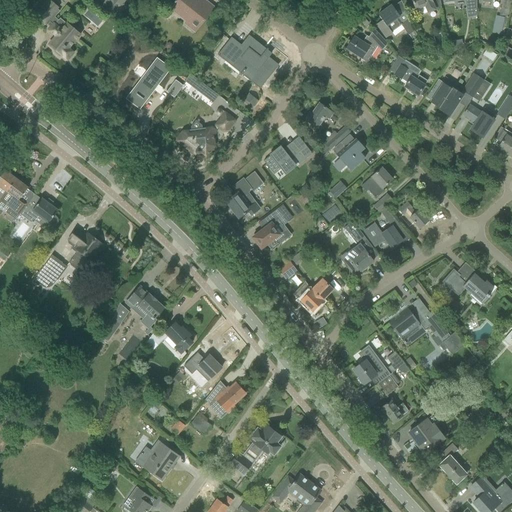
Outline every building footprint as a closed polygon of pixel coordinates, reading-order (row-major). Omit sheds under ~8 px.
[(48,0),(47,0),(34,16),(44,24),(50,28),(53,24),(57,27),(62,21),(60,19),(58,21),(54,17),(59,11),(57,9),(58,8),(48,0)] [(98,0),(111,9),(115,3),(122,8),(127,0),(98,0)] [(184,25),(194,33),(214,8),(204,0),(201,4),(196,0),(176,0),(172,7),(188,20),(184,25)] [(428,12),(441,6),(439,0),(411,0),(419,16),(428,12)] [(473,17),(477,16),(476,0),(443,0),(444,3),(453,2),(452,0),(466,0),(468,9),(472,8),(473,17)] [(504,35),(511,2),(505,0),(502,0),(499,17),(503,18),(500,34),(504,35)] [(382,21),(376,25),(382,33),(385,39),(392,34),(391,33),(401,26),(404,30),(408,36),(409,35),(412,40),(417,37),(415,33),(413,27),(409,20),(405,11),(405,12),(399,17),(391,5),(378,15),(382,21)] [(62,56),(63,55),(68,59),(73,53),(68,49),(79,34),(62,21),(57,27),(53,24),(50,28),(48,30),(56,37),(48,45),(62,56)] [(375,30),(369,38),(366,36),(362,43),(354,38),(354,37),(346,49),(351,53),(351,52),(361,58),(361,59),(367,63),(367,62),(375,50),(377,47),(381,51),(387,44),(375,30)] [(231,38),(217,56),(223,60),(223,59),(233,67),(238,60),(256,74),(250,82),(260,89),(265,82),(265,81),(277,66),(269,59),(269,58),(268,57),(267,58),(264,55),(267,51),(268,50),(267,49),(266,50),(265,51),(249,38),(250,37),(249,36),(241,45),(240,46),(231,39),(232,38),(231,38)] [(462,40),(451,42),(452,52),(463,45),(462,40)] [(511,50),(503,45),(500,55),(511,62),(511,50)] [(394,61),(389,71),(394,74),(394,75),(395,76),(401,80),(402,79),(407,83),(404,87),(411,91),(409,93),(416,97),(417,95),(418,96),(423,88),(424,86),(427,81),(419,76),(417,75),(419,71),(405,62),(400,58),(397,57),(394,61)] [(158,60),(128,101),(139,110),(170,69),(158,60)] [(190,74),(184,81),(213,103),(218,96),(190,74)] [(473,74),(462,91),(473,98),(479,90),(484,81),(473,74)] [(175,80),(166,92),(174,98),(183,86),(175,80)] [(438,80),(432,88),(426,98),(438,106),(436,108),(449,116),(457,103),(462,95),(450,87),(438,80)] [(479,90),(473,98),(479,102),(485,94),(479,90)] [(249,95),(243,102),(253,110),(258,102),(249,95)] [(504,103),(497,115),(505,120),(511,109),(511,98),(509,96),(504,103)] [(325,116),(329,119),(332,113),(319,104),(312,114),(310,113),(305,120),(313,126),(316,128),(325,116)] [(468,107),(463,116),(475,123),(470,130),(482,138),(488,130),(493,121),(494,121),(497,117),(493,114),(484,109),(482,113),(481,113),(470,106),(468,107)] [(190,127),(191,131),(182,132),(177,139),(183,143),(181,145),(190,152),(192,149),(195,151),(195,153),(197,154),(199,154),(200,153),(206,157),(214,147),(211,145),(214,142),(213,136),(217,131),(219,133),(221,130),(222,131),(228,130),(235,121),(224,113),(212,128),(211,128),(202,129),(201,125),(195,121),(190,127)] [(345,128),(336,136),(334,133),(323,144),(325,146),(317,153),(322,158),(349,133),(345,128)] [(511,135),(508,133),(500,128),(495,137),(496,139),(493,144),(498,148),(497,148),(511,157),(511,135)] [(349,146),(346,149),(344,147),(336,155),(351,171),(357,165),(365,158),(360,153),(364,149),(356,140),(349,146)] [(270,156),(263,162),(274,175),(280,170),(285,176),(296,167),(292,161),(294,159),(299,165),(312,154),(306,146),(295,154),(288,145),(283,149),(280,146),(269,155),(270,156)] [(364,184),(361,187),(365,192),(369,188),(377,197),(375,199),(384,191),(382,189),(392,180),(382,168),(371,177),(371,178),(364,184)] [(0,199),(15,179),(4,170),(0,175),(0,199)] [(236,193),(226,202),(239,219),(248,211),(251,216),(260,209),(252,199),(248,193),(252,190),(253,192),(263,184),(254,172),(233,189),(236,193)] [(15,179),(0,199),(0,202),(9,210),(6,214),(15,221),(20,214),(28,203),(29,202),(22,196),(28,189),(21,184),(22,183),(16,178),(15,179)] [(346,189),(340,183),(329,192),(335,198),(346,189)] [(20,214),(31,222),(33,219),(45,229),(49,224),(50,225),(52,226),(54,226),(56,225),(57,224),(58,222),(58,220),(57,218),(56,217),(54,215),(57,211),(50,206),(53,203),(48,199),(46,203),(41,199),(34,195),(29,202),(28,203),(20,214)] [(378,212),(389,203),(392,201),(387,195),(374,207),(378,212)] [(410,218),(412,221),(419,229),(428,221),(419,210),(415,214),(410,209),(411,208),(407,203),(399,210),(403,215),(406,213),(410,218)] [(380,212),(392,226),(381,234),(374,224),(363,232),(374,248),(385,240),(391,249),(402,241),(398,234),(404,230),(384,208),(380,212)] [(261,232),(253,238),(261,248),(266,244),(271,251),(279,245),(274,239),(279,235),(279,234),(286,229),(283,226),(288,223),(284,217),(278,209),(268,217),(273,223),(263,230),(261,232)] [(347,218),(341,223),(344,228),(351,223),(347,218)] [(353,222),(344,229),(348,234),(358,246),(347,255),(351,260),(352,261),(345,266),(353,276),(359,271),(360,272),(373,262),(372,261),(379,256),(367,241),(366,239),(357,227),(353,222)] [(71,265),(76,269),(79,270),(82,270),(84,268),(86,266),(86,263),(85,260),(88,257),(90,258),(101,244),(88,235),(86,238),(75,231),(68,240),(70,241),(68,243),(72,247),(71,249),(76,253),(68,263),(71,265)] [(319,239),(322,244),(329,239),(326,235),(319,239)] [(9,255),(0,249),(0,256),(5,260),(9,255)] [(40,269),(33,280),(40,285),(43,288),(62,263),(52,256),(41,270),(40,269)] [(296,271),(290,262),(278,270),(285,279),(296,271)] [(480,306),(482,304),(489,296),(487,294),(493,288),(486,281),(484,283),(477,277),(479,275),(465,263),(455,274),(453,273),(445,282),(458,293),(463,287),(471,295),(469,297),(480,306)] [(319,275),(314,268),(308,272),(313,279),(319,275)] [(322,279),(311,290),(322,301),(333,290),(322,279)] [(33,280),(30,284),(37,289),(40,285),(33,280)] [(413,280),(408,283),(411,288),(416,284),(413,280)] [(322,301),(311,290),(308,287),(305,284),(295,295),(305,306),(304,306),(305,307),(311,313),(312,312),(322,301)] [(137,290),(125,303),(131,309),(136,304),(147,314),(143,319),(140,322),(148,329),(144,333),(147,336),(153,330),(150,328),(157,320),(154,318),(164,308),(156,301),(155,300),(152,298),(153,297),(152,297),(151,297),(149,295),(148,295),(147,296),(144,293),(145,292),(141,288),(140,290),(139,288),(137,290)] [(407,308),(388,322),(394,330),(401,340),(407,347),(426,333),(424,330),(428,327),(436,338),(437,337),(443,344),(439,346),(443,351),(446,349),(452,355),(464,345),(454,333),(450,337),(438,321),(438,320),(432,312),(430,314),(427,311),(421,303),(418,299),(412,304),(415,308),(416,309),(411,313),(407,308)] [(108,342),(121,322),(113,317),(99,336),(108,342)] [(323,319),(316,324),(318,328),(326,324),(323,319)] [(151,338),(146,345),(152,351),(158,345),(167,336),(177,345),(174,348),(181,354),(191,344),(187,339),(190,336),(181,327),(180,329),(174,323),(167,330),(166,332),(162,327),(151,338)] [(511,330),(509,334),(503,340),(510,346),(511,343),(511,349),(511,350),(511,351),(511,330)] [(364,384),(370,379),(371,381),(386,370),(368,346),(357,354),(363,362),(353,370),(364,384)] [(394,352),(386,358),(391,365),(388,368),(392,373),(397,369),(403,365),(394,352)] [(190,360),(183,366),(191,374),(199,367),(204,371),(201,375),(207,381),(210,378),(214,375),(221,368),(209,356),(204,360),(197,353),(190,360)] [(408,369),(413,365),(408,358),(403,362),(408,369)] [(472,358),(465,363),(469,368),(476,363),(472,358)] [(403,365),(397,369),(401,373),(405,374),(408,371),(403,365)] [(172,368),(168,373),(172,376),(176,371),(172,368)] [(392,373),(389,375),(395,384),(398,381),(392,373)] [(177,375),(170,382),(175,387),(182,380),(177,375)] [(389,375),(377,384),(386,396),(398,388),(396,385),(389,375)] [(146,403),(155,391),(141,380),(136,387),(141,391),(137,396),(146,403)] [(220,381),(205,400),(209,404),(208,405),(214,412),(220,406),(227,414),(234,407),(233,405),(245,394),(235,383),(229,390),(227,388),(226,389),(220,381)] [(466,408),(479,420),(488,412),(474,399),(466,408)] [(402,416),(408,412),(402,404),(396,408),(391,401),(389,402),(381,408),(393,423),(401,417),(402,416)] [(4,407),(0,411),(0,442),(18,419),(4,407)] [(211,426),(203,420),(197,416),(190,424),(204,435),(211,426)] [(170,430),(177,435),(185,427),(177,421),(170,430)] [(417,427),(409,433),(414,440),(417,443),(413,446),(423,458),(431,452),(432,451),(431,449),(440,442),(444,439),(434,426),(433,425),(429,428),(428,429),(423,422),(417,427)] [(505,436),(490,422),(474,439),(488,453),(505,436)] [(278,445),(284,437),(275,430),(274,431),(265,424),(264,425),(265,425),(260,431),(257,429),(250,437),(253,439),(251,441),(253,443),(243,457),(238,453),(229,464),(243,475),(262,450),(267,454),(269,452),(273,455),(280,447),(278,445)] [(160,443),(142,468),(161,482),(180,457),(160,443)] [(92,444),(78,461),(89,470),(102,452),(92,444)] [(441,453),(446,459),(439,465),(456,484),(466,475),(460,469),(462,467),(456,461),(454,462),(449,457),(457,450),(452,444),(441,453)] [(111,456),(104,452),(102,455),(108,460),(111,456)] [(106,476),(117,462),(111,457),(100,471),(106,476)] [(288,477),(272,497),(280,503),(289,491),(307,505),(302,511),(300,511),(299,511),(313,511),(321,503),(315,498),(320,491),(299,475),(294,482),(288,477)] [(478,480),(471,487),(480,497),(473,503),(481,511),(489,511),(492,509),(493,508),(496,511),(500,511),(511,502),(511,491),(510,489),(500,497),(491,487),(482,477),(478,480)] [(88,487),(80,498),(93,508),(96,504),(94,502),(99,495),(88,487)] [(129,510),(122,511),(146,511),(151,506),(146,503),(150,498),(142,492),(136,487),(130,496),(136,501),(129,510)] [(224,511),(233,501),(227,497),(222,503),(217,499),(207,511),(224,511)] [(80,498),(74,507),(80,511),(89,511),(95,511),(97,511),(93,508),(80,498)] [(244,501),(237,511),(238,511),(256,511),(257,511),(244,501)]
